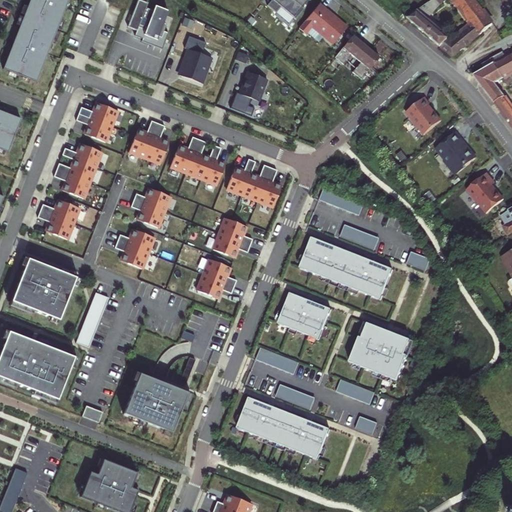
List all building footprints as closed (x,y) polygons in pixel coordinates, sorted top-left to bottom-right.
[(20,26),(3,69),(9,72),(17,75),(22,77),(30,80),(36,83),(53,40),(56,32),(58,28),(61,20),(68,0),(30,0),(27,7),(24,15),(23,18),(20,26)] [(147,0),(138,0),(129,25),(138,28),(140,25),(144,27),(147,28),(147,29),(163,35),(168,22),(161,19),(164,12),(147,5),(149,1),(147,0)] [(273,0),(271,4),(279,11),(284,5),(299,17),(307,7),(306,5),(309,0),(273,0)] [(441,29),(426,15),(434,5),(441,0),(455,0),(471,22),(451,38),(447,34),(439,43),(443,47),(452,55),(492,22),(475,0),(427,0),(406,14),(406,15),(432,37),(441,29)] [(315,25),(336,43),(351,26),(341,17),(338,17),(336,16),(335,15),(337,14),(323,2),(302,26),(309,32),(315,25)] [(439,43),(447,34),(441,29),(432,37),(436,41),(439,43)] [(358,32),(338,56),(346,63),(355,53),(364,61),(356,71),(364,78),(383,56),(368,44),(368,45),(366,43),(363,41),(365,39),(358,32)] [(504,95),(494,82),(511,71),(511,49),(505,54),(504,53),(502,49),(481,61),(484,66),(472,73),(492,99),(494,102),(504,95)] [(183,66),(179,76),(201,84),(210,58),(188,50),(185,61),(186,61),(186,63),(185,66),(183,66)] [(267,80),(247,72),(244,81),(245,81),(242,89),(240,95),(236,94),(231,109),(250,116),(253,109),(247,107),(250,99),(259,102),(267,80)] [(497,106),(500,109),(509,103),(504,95),(494,102),(497,106)] [(406,112),(424,134),(441,120),(433,109),(428,104),(430,103),(424,96),(406,112)] [(107,143),(119,112),(97,103),(94,110),(93,112),(82,108),(77,121),(88,125),(86,132),(85,135),(107,143)] [(511,123),(511,124),(511,106),(509,103),(500,109),(511,123)] [(0,149),(5,152),(8,153),(15,134),(18,126),(21,120),(0,111),(0,149)] [(137,130),(128,152),(160,165),(169,142),(164,140),(160,138),(164,127),(151,122),(147,133),(142,132),(137,130)] [(445,159),(456,173),(476,157),(467,147),(466,147),(464,145),(461,141),(463,140),(456,131),(437,146),(446,157),(445,159)] [(170,168),(217,186),(225,165),(219,162),(216,161),(220,149),(214,147),(209,158),(204,157),(201,155),(205,143),(192,138),(188,150),(183,148),(179,146),(170,168)] [(66,187),(64,192),(86,200),(104,153),(83,145),(80,151),(79,154),(67,150),(65,156),(76,161),(74,166),(73,170),(61,165),(56,178),(68,182),(66,187)] [(226,190),(273,208),(281,186),(276,184),(272,183),(276,171),(274,170),(263,166),(259,178),(255,176),(250,174),(255,163),(248,160),(244,172),(239,170),(235,168),(226,190)] [(495,182),(487,172),(467,189),(486,213),(504,198),(495,188),(492,184),(495,182)] [(136,220),(158,229),(170,197),(149,189),(147,194),(145,198),(136,195),(131,208),(140,211),(138,215),(136,220)] [(319,201),(360,217),(365,205),(324,189),(319,201)] [(48,233),(69,241),(82,210),(60,201),(58,207),(56,210),(45,206),(39,219),(51,223),(49,228),(48,233)] [(511,217),(507,212),(501,216),(503,220),(504,222),(511,217)] [(247,227),(225,219),(213,250),(234,259),(236,254),(238,249),(247,253),(252,240),(243,237),(245,232),(247,227)] [(503,227),(508,236),(511,233),(511,221),(506,225),(503,227)] [(345,225),(340,238),(375,252),(380,239),(345,225)] [(121,261),(142,270),(154,238),(133,230),(131,234),(129,239),(120,236),(115,248),(124,252),(123,256),(121,261)] [(393,271),(312,239),(305,258),(302,265),(300,269),(321,278),(359,293),(381,301),(382,297),(385,289),(393,271)] [(411,252),(407,264),(426,272),(431,260),(411,252)] [(26,268),(13,303),(36,312),(52,318),(60,322),(77,280),(77,279),(69,276),(71,272),(64,269),(62,273),(30,260),(29,261),(26,268)] [(209,260),(197,291),(218,300),(220,295),(222,290),(231,294),(236,281),(227,277),(228,274),(231,268),(209,260)] [(359,293),(321,278),(320,281),(358,296),(359,293)] [(89,349),(109,299),(96,293),(76,344),(89,349)] [(331,310),(290,294),(283,314),(280,321),(278,325),(290,329),(298,332),(309,337),(317,340),(319,341),(331,310)] [(36,312),(13,303),(12,307),(35,316),(36,312)] [(362,339),(368,325),(365,323),(359,338),(360,338),(362,339)] [(360,338),(350,364),(354,365),(361,368),(374,373),(392,380),(398,382),(408,357),(405,356),(411,341),(368,325),(362,339),(360,338)] [(195,336),(183,331),(180,338),(192,343),(195,336)] [(58,402),(72,368),(75,359),(46,348),(10,333),(10,334),(7,341),(0,358),(0,378),(17,385),(35,393),(58,402)] [(414,343),(411,341),(405,356),(408,357),(409,357),(414,343)] [(294,376),(299,364),(295,362),(261,348),(256,360),(290,374),(294,376)] [(178,383),(184,386),(195,360),(189,358),(178,383)] [(139,374),(135,373),(129,388),(133,390),(139,374)] [(374,373),(373,377),(390,384),(392,380),(374,373)] [(139,374),(123,415),(131,418),(145,424),(171,434),(181,410),(187,394),(139,374)] [(17,385),(0,378),(0,382),(15,389),(17,385)] [(341,380),(336,392),(370,406),(375,393),(341,380)] [(281,385),(276,398),(310,411),(315,399),(281,385)] [(58,402),(35,393),(33,396),(56,405),(58,402)] [(191,395),(187,394),(181,410),(185,411),(191,395)] [(330,430),(249,399),(237,429),(259,437),(297,452),(318,460),(320,456),(323,449),(330,430)] [(87,407),(83,418),(100,424),(104,413),(87,407)] [(378,424),(360,417),(356,429),(373,436),(378,424)] [(145,424),(131,418),(129,422),(144,428),(145,424)] [(297,452),(259,437),(257,441),(295,456),(297,452)] [(137,473),(103,460),(100,468),(97,475),(90,473),(84,487),(82,494),(80,498),(97,504),(104,507),(117,511),(129,511),(132,505),(139,488),(132,485),(134,481),(137,473)] [(0,505),(0,511),(11,511),(17,499),(20,493),(22,486),(25,479),(28,474),(15,469),(13,474),(10,481),(7,488),(5,494),(0,505)] [(220,502),(218,509),(227,511),(251,511),(255,503),(230,495),(229,500),(227,504),(220,502)]
